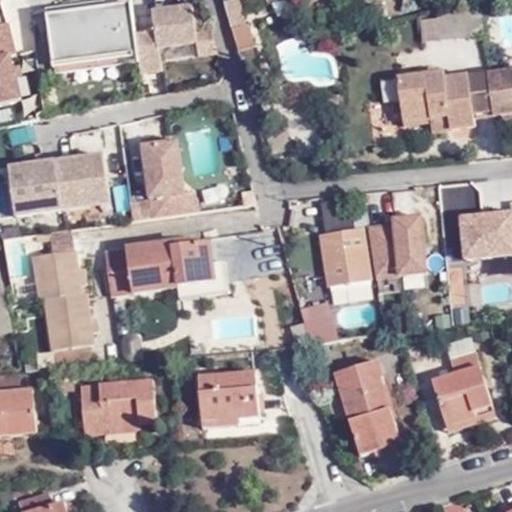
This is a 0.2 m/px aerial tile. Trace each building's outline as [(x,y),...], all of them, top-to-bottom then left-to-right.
[(267,0),(270,10),(299,1),(298,0),(267,0)] [(34,45),(38,79),(54,77),(53,70),(119,62),(120,68),(136,67),(129,8),(127,8),(127,7),(46,18),(49,43),(34,45)] [(129,8),(136,67),(138,66),(135,40),(131,7),(127,7),(127,8),(129,8)] [(344,23),(339,7),(323,12),(328,28),(344,23)] [(155,37),(135,40),(138,66),(138,67),(140,78),(161,76),(158,53),(196,49),(197,61),(217,58),(211,38),(196,39),(193,12),(153,16),(155,37)] [(483,15),(438,19),(440,41),(485,36),(483,15)] [(248,23),(232,27),(239,51),(240,55),(256,51),(248,23)] [(0,106),(20,102),(10,59),(15,57),(7,26),(0,28),(0,106)] [(256,51),(240,55),(243,64),(258,60),(256,51)] [(444,73),(397,79),(403,124),(430,120),(431,124),(432,134),(451,131),(475,128),(473,120),(468,79),(468,77),(445,80),(444,73)] [(511,73),(468,79),(473,120),(501,117),(511,115),(511,73)] [(511,115),(501,117),(502,127),(511,125),(511,115)] [(152,222),(182,218),(180,200),(185,199),(185,198),(179,146),(144,150),(147,175),(151,174),(153,181),(147,181),(152,222)] [(63,212),(90,209),(89,199),(109,196),(105,158),(88,160),(88,167),(73,170),(73,162),(57,164),(63,212)] [(88,160),(73,162),(73,170),(88,167),(88,160)] [(10,169),(14,207),(34,205),(36,215),(63,212),(57,164),(37,166),(38,174),(28,175),(27,168),(10,169)] [(37,166),(27,168),(28,175),(38,174),(37,166)] [(109,196),(89,199),(90,209),(110,206),(109,196)] [(185,198),(185,199),(180,200),(182,218),(197,217),(195,197),(185,198)] [(34,205),(14,207),(15,217),(36,215),(34,205)] [(423,224),(397,227),(402,283),(429,280),(423,224)] [(321,236),(329,288),(372,281),(363,229),(321,236)] [(369,235),(377,279),(378,285),(402,283),(397,232),(369,235)] [(47,242),(48,248),(48,257),(71,255),(77,255),(75,240),(47,242)] [(201,246),(167,251),(169,258),(203,254),(201,246)] [(28,259),(33,303),(37,303),(74,300),(74,289),(72,274),(71,255),(48,257),(48,248),(36,249),(36,258),(28,259)] [(103,296),(104,304),(127,301),(207,292),(205,273),(203,254),(169,258),(167,251),(100,259),(103,296)] [(207,292),(127,301),(128,313),(222,303),(218,272),(205,273),(207,292)] [(79,273),(72,274),(74,289),(80,289),(79,273)] [(0,341),(12,339),(0,289),(0,341)] [(74,300),(37,303),(42,354),(44,354),(81,351),(84,350),(83,338),(82,331),(79,300),(74,300)] [(304,312),(315,350),(340,341),(330,304),(304,312)] [(81,351),(44,354),(45,370),(83,368),(81,351)] [(334,353),(324,356),(330,377),(341,374),(334,353)] [(465,412),(484,406),(470,362),(449,368),(453,381),(433,387),(444,423),(465,417),(465,412)] [(371,439),(398,430),(383,382),(385,381),(379,364),(335,378),(362,458),(376,454),(371,439)] [(0,446),(35,444),(31,396),(19,396),(18,382),(0,382),(0,446)] [(155,383),(81,389),(85,440),(107,439),(107,447),(140,444),(140,429),(158,428),(155,383)] [(258,422),(254,384),(199,386),(201,426),(258,422)] [(489,421),(484,406),(465,412),(465,417),(444,423),(447,435),(489,421)] [(402,445),(398,430),(371,439),(376,454),(402,445)] [(70,511),(70,508),(55,511),(54,511),(49,498),(26,507),(27,511),(70,511)]
